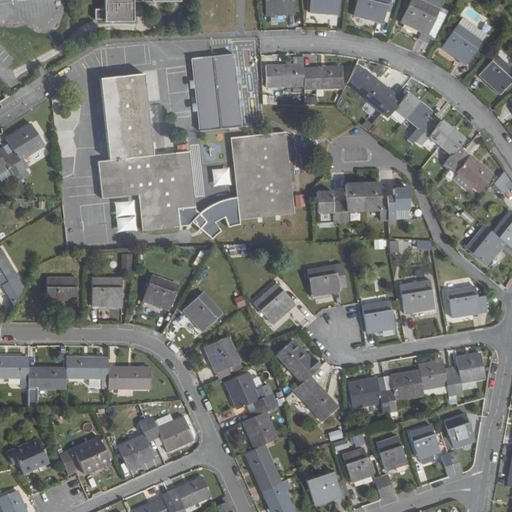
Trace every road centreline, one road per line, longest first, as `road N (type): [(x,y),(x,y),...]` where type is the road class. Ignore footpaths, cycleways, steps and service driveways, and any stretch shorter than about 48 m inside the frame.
road 1 (residential): [(511,161),(459,96),(407,65),(355,46),(269,40)]
road 2 (residential): [(217,449),(185,374),(161,349),(114,336),(0,335)]
road 3 (residential): [(511,330),(344,361),(324,334)]
road 4 (residential): [(511,299),(446,247),(415,181),(392,164)]
road 5 (residential): [(217,449),(81,507),(53,504)]
road 6 (residential): [(480,487),(511,331)]
